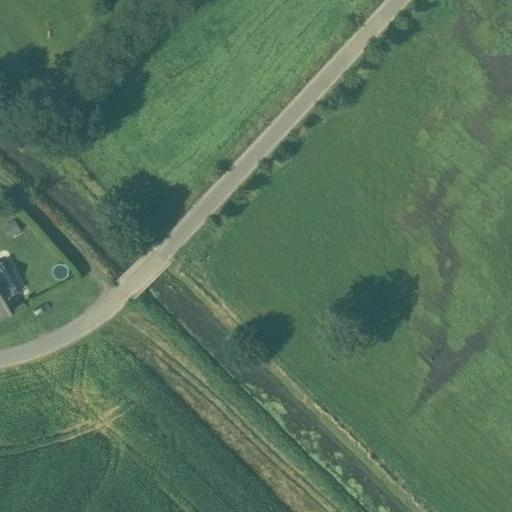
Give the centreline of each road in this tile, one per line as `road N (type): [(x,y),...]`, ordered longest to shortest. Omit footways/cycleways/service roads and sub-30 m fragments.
road 1 (residential): [(395,0),(158,255)]
road 2 (unclassified): [(158,255),(64,336),(0,358)]
